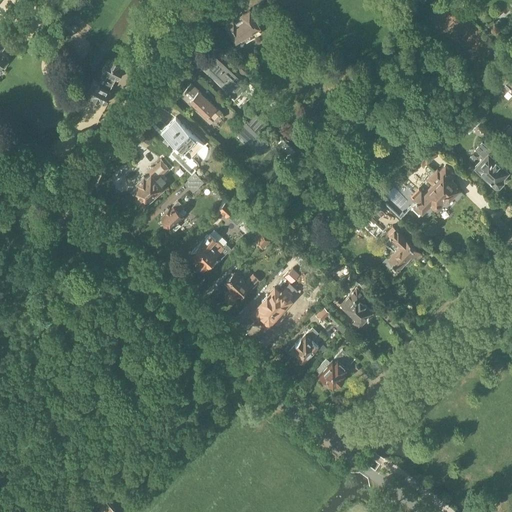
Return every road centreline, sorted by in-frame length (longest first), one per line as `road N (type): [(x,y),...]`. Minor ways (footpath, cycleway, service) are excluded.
road 1 (residential): [(338,446),(222,348),(72,200)]
road 2 (residential): [(338,446),(511,264)]
road 3 (residential): [(181,0),(72,200)]
